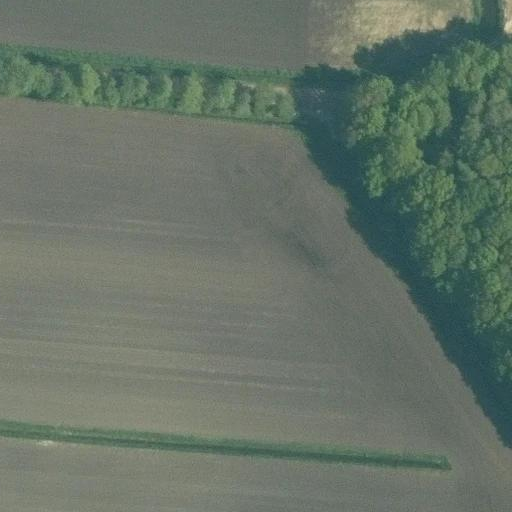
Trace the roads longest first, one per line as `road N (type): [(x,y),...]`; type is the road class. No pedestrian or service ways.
road 1 (track): [(511,48),(397,93),(345,103),(0,73)]
road 2 (track): [(305,100),(511,403)]
